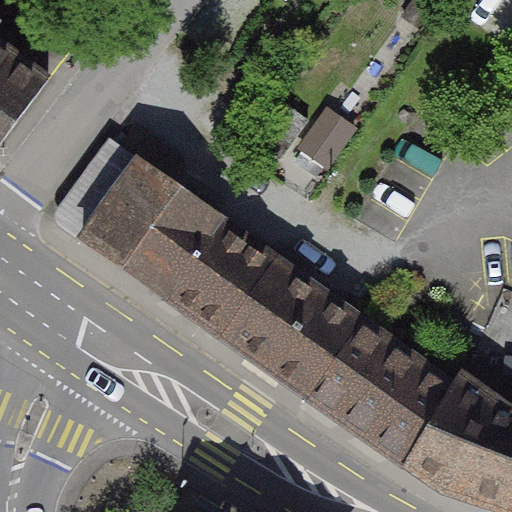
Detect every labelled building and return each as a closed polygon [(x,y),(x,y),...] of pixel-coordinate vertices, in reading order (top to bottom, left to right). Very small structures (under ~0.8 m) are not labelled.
[(0,147),(51,81),(0,42),(0,25),(1,24),(0,23),(0,147)] [(311,122),(281,101),(255,136),(285,157),(311,122)] [(355,127),(332,110),(302,153),(326,169),(355,127)] [(54,219),(226,344),(282,260),(114,141),(54,219)] [(362,317),(282,260),(226,344),(307,398),(362,317)] [(461,389),(362,317),(307,398),(411,466),(461,389)] [(511,511),(511,409),(468,379),(461,389),(411,466),(499,511),(511,511)]
